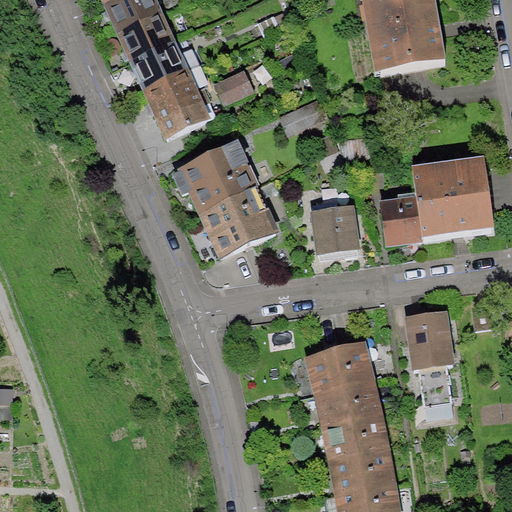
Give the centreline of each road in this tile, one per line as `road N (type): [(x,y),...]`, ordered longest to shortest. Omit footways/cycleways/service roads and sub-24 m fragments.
road 1 (residential): [(52,0),(193,312)]
road 2 (residential): [(193,312),(511,263)]
road 3 (track): [(75,511),(0,294)]
road 4 (residential): [(193,312),(223,422),(234,511)]
